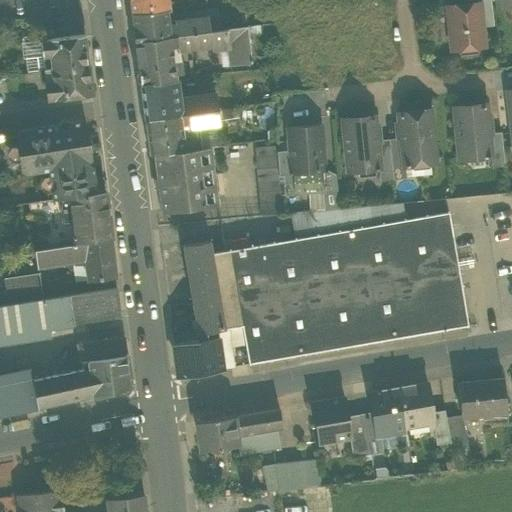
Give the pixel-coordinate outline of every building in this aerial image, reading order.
[(169,8),(167,0),(129,0),(131,13),(166,9),(169,8)] [(478,2),(481,27),(493,25),(490,0),(476,0),(477,3),(478,2)] [(447,6),(452,50),(483,46),(481,27),(478,2),(477,3),(447,6)] [(168,24),(167,10),(166,9),(131,13),(133,32),(134,40),(170,36),(168,24)] [(218,14),(208,16),(209,31),(219,29),(218,14)] [(170,36),(209,31),(208,16),(174,20),(174,24),(168,24),(170,36)] [(247,26),(248,34),(259,33),(258,24),(247,26)] [(209,31),(170,36),(171,47),(176,46),(176,50),(211,46),(211,50),(228,48),(229,65),(251,63),(248,34),(247,26),(219,29),(209,31)] [(40,42),(42,55),(43,69),(88,63),(84,35),(40,40),(40,42)] [(134,40),(140,83),(175,79),(173,61),(171,47),(170,36),(134,40)] [(32,57),(36,56),(42,55),(40,42),(31,43),(32,57)] [(180,60),(173,61),(175,79),(182,79),(180,60)] [(88,63),(43,69),(45,83),(47,98),(91,93),(88,63)] [(144,119),(179,114),(178,104),(175,79),(140,83),(144,119)] [(184,103),(178,104),(179,114),(217,109),(215,100),(215,94),(183,98),(184,103)] [(453,107),(459,159),(490,156),(491,155),(488,133),(485,104),(453,107)] [(217,109),(179,114),(181,124),(186,123),(187,129),(219,125),(217,109)] [(400,137),(403,167),(405,167),(409,166),(409,165),(435,162),(430,112),(431,112),(431,110),(430,110),(398,113),(397,113),(397,115),(398,115),(400,137)] [(149,154),(153,153),(184,149),(181,124),(179,114),(144,119),(149,154)] [(342,119),(348,171),(374,168),(374,169),(378,169),(378,168),(379,167),(376,140),(374,116),(342,119)] [(51,192),(52,199),(59,198),(96,191),(92,167),(87,163),(91,157),(86,125),(80,120),(70,122),(66,127),(61,128),(56,124),(19,130),(14,136),(16,145),(22,149),(22,154),(18,160),(20,169),(26,174),(48,170),(49,177),(55,181),(55,186),(51,192)] [(280,190),(280,195),(323,192),(324,192),(323,175),(319,123),(318,123),(318,122),(311,123),(312,124),(288,126),(290,142),(288,142),(291,173),(279,174),(279,179),(280,190)] [(490,156),(491,168),(504,166),(500,132),(488,133),(491,155),(490,156)] [(400,137),(388,139),(376,140),(379,167),(378,168),(378,169),(379,180),(393,179),(406,177),(405,167),(403,167),(400,137)] [(282,213),(281,202),(280,195),(280,190),(279,179),(279,174),(278,168),(277,156),(276,145),(254,147),(255,158),(256,170),(257,181),(258,192),(259,203),(260,215),(282,213)] [(204,147),(184,149),(153,153),(156,177),(153,177),(155,189),(158,189),(161,212),(212,206),(209,188),(215,187),(215,185),(209,186),(207,175),(213,174),(212,164),(206,165),(204,149),(210,148),(210,146),(204,147)] [(212,164),(210,148),(204,149),(206,165),(212,164)] [(323,192),(324,209),(339,208),(335,174),(323,175),(324,192),(323,192)] [(217,205),(215,187),(209,188),(212,206),(217,205)] [(74,234),(75,244),(82,243),(110,238),(104,191),(69,197),(70,206),(74,234)] [(289,213),(293,237),(404,218),(401,202),(339,208),(324,209),(289,213)] [(293,237),(211,251),(223,328),(228,327),(241,325),(248,364),(392,339),(468,327),(457,262),(448,210),(404,218),(293,237)] [(110,238),(82,243),(85,260),(88,282),(116,278),(111,238),(110,238)] [(205,331),(223,328),(211,251),(209,240),(182,245),(187,271),(198,340),(206,338),(205,331)] [(57,264),(85,260),(82,243),(75,244),(54,247),(57,264)] [(35,250),(37,267),(57,264),(54,247),(35,250)] [(1,279),(5,304),(39,299),(35,273),(1,279)] [(71,294),(77,323),(121,317),(116,287),(71,294)] [(0,305),(0,334),(77,323),(71,294),(39,299),(5,304),(0,305)] [(174,344),(178,377),(234,367),(228,327),(223,328),(205,331),(206,338),(198,340),(186,342),(174,344)] [(85,345),(91,396),(129,388),(123,340),(85,345)] [(0,384),(0,387),(5,414),(91,396),(85,345),(78,346),(82,370),(0,384)] [(460,415),(461,416),(506,411),(503,379),(457,384),(460,415)] [(427,382),(398,387),(405,428),(432,424),(434,423),(432,412),(427,382)] [(380,433),(405,428),(398,387),(369,392),(372,412),(376,434),(380,433)] [(312,402),(319,444),(349,438),(351,438),(347,416),(343,396),(312,402)] [(234,415),(237,435),(276,429),(282,428),(279,408),(234,415)] [(436,445),(449,442),(445,417),(444,410),(432,412),(434,423),(432,424),(436,445)] [(372,412),(359,414),(361,426),(370,455),(383,452),(380,433),(376,434),(372,412)] [(370,454),(370,455),(361,426),(359,414),(347,416),(351,438),(349,438),(353,457),(370,454)] [(200,448),(200,450),(237,444),(238,444),(237,435),(234,415),(196,422),(196,424),(197,424),(199,439),(198,439),(199,441),(200,448)] [(460,415),(445,417),(449,442),(451,453),(467,451),(461,416),(460,415)] [(280,447),(276,429),(237,435),(238,444),(237,444),(239,454),(280,447)] [(317,459),(304,460),(307,487),(320,486),(317,459)] [(279,490),(307,487),(304,460),(275,463),(279,490)] [(63,511),(62,499),(60,489),(16,495),(18,511),(63,511)] [(106,511),(145,511),(143,493),(105,498),(106,511)]
